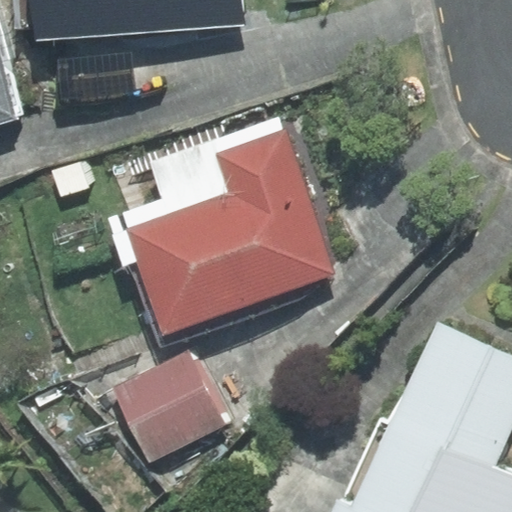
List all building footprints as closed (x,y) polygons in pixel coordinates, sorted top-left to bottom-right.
[(0,0),(0,119),(36,109),(4,0),(0,0)] [(61,0),(62,26),(258,17),(257,0),(61,0)] [(131,36),(71,39),(74,92),(149,88),(146,36),(131,36)] [(243,142),(232,146),(246,184),(153,217),(190,320),(347,265),(296,123),(243,142)] [(485,511),(511,450),(511,343),(455,319),(426,387),(378,498),(360,491),(351,511),(485,511)] [(199,345),(127,381),(164,454),(236,419),(199,345)]
